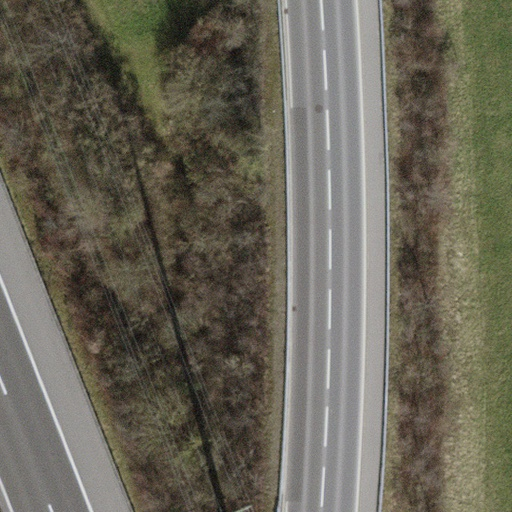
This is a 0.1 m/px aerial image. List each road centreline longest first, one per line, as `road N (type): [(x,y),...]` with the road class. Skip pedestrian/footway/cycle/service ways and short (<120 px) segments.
road 1 (secondary): [(321,0),(330,314),(321,511)]
road 2 (motorway): [(53,511),(0,374)]
